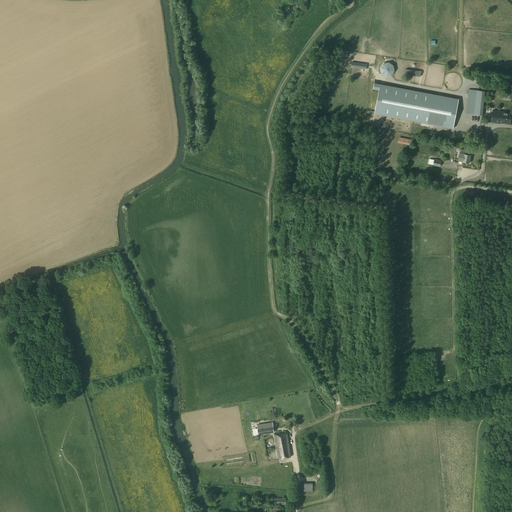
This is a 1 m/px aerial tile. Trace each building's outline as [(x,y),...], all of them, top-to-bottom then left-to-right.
[(393,65),(389,62),(383,63),(380,68),(381,73),(386,76),(392,75),(395,71),(393,65)] [(421,71),(406,69),(405,75),(420,77),(421,71)] [(459,99),(374,83),(373,89),(379,90),(374,114),(453,129),(459,99)] [(477,91),(469,90),(467,104),(469,104),(468,114),(474,114),(483,116),(485,91),(477,91)] [(511,113),(493,111),(492,122),(510,124),(511,113)] [(468,151),(460,149),(460,153),(458,161),(469,163),(471,155),(468,154),(468,151)] [(475,191),(464,190),(463,198),(474,199),(475,191)] [(274,432),(272,422),(262,424),(264,441),(274,439),(273,433),(274,432)] [(291,457),(287,433),(274,435),(278,459),(291,457)] [(300,491),(313,492),(313,483),(300,483),(300,491)]
